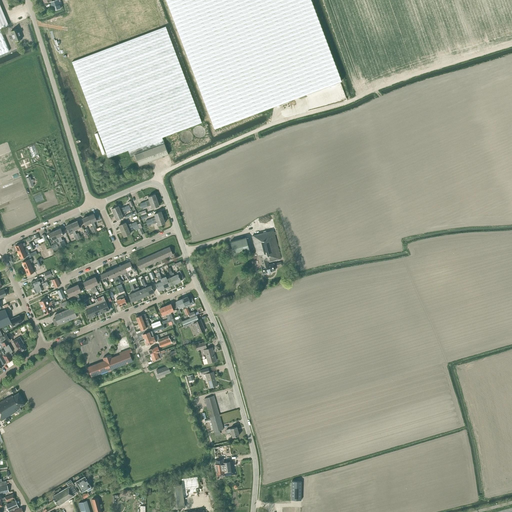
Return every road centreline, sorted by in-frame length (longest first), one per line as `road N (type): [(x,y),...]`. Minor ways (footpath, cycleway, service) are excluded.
road 1 (residential): [(253,511),(246,422),(196,283)]
road 2 (track): [(157,183),(163,173),(277,121),(359,96)]
road 3 (unclassified): [(91,205),(27,0)]
road 4 (residential): [(42,347),(2,246),(91,205)]
